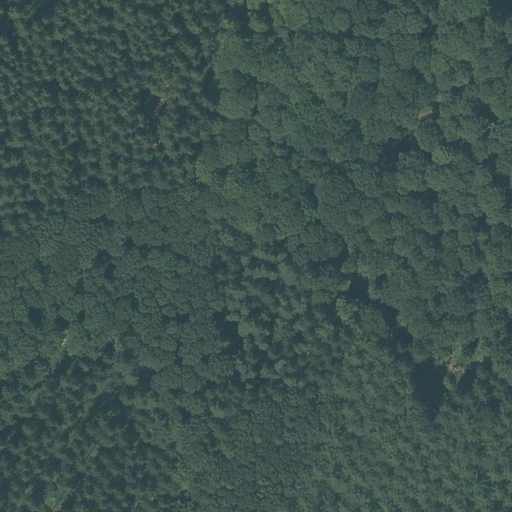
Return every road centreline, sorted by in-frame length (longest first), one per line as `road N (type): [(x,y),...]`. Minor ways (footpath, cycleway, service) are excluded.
road 1 (unknown): [(318,0),(285,40),(238,63),(231,115),(276,198),(367,318),(481,511)]
road 2 (track): [(0,259),(122,203),(237,218),(400,122),(511,99)]
road 3 (track): [(1,361),(93,351),(137,367),(171,406),(194,486),(214,511)]
